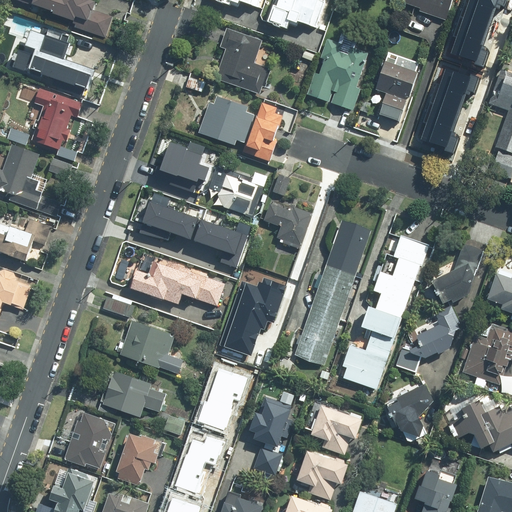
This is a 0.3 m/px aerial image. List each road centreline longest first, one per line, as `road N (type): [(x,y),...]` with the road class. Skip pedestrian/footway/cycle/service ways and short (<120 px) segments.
road 1 (residential): [(165,16),(0,497)]
road 2 (residential): [(301,144),(511,216)]
